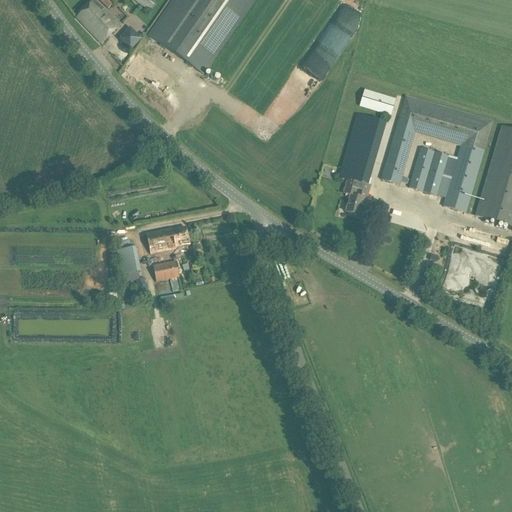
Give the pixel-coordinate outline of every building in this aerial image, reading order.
[(110,0),(97,0),(109,10),(115,4),(110,0)] [(152,0),(131,0),(150,13),(157,3),(152,0)] [(175,0),(149,38),(203,75),(255,0),(175,0)] [(94,1),(76,19),(101,45),(120,26),(94,1)] [(328,39),(313,55),(317,59),(330,65),(340,45),(349,36),(357,17),(352,12),(347,10),(331,27),(333,28),(329,32),(331,34),(328,39)] [(130,28),(118,41),(131,52),(142,40),(130,28)] [(126,76),(162,96),(173,77),(136,56),(126,76)] [(364,91),(359,108),(392,118),(397,100),(379,95),(380,93),(371,90),(371,93),(364,91)] [(405,98),(381,181),(399,186),(414,134),(461,147),(443,207),(466,214),(492,123),(405,98)] [(248,109),(246,116),(256,120),(259,113),(248,109)] [(357,116),(342,170),(351,172),(369,177),(384,124),(357,116)] [(511,228),(511,131),(501,128),(475,217),(511,228)] [(421,149),(409,189),(437,197),(449,158),(421,149)] [(348,181),(344,195),(351,197),(355,197),(357,191),(368,194),(370,187),(366,186),(369,177),(351,172),(349,181),(348,181)] [(351,197),(346,213),(359,217),(361,210),(364,211),(368,194),(357,191),(355,197),(351,197)] [(171,230),(146,235),(151,256),(176,251),(176,250),(190,247),(186,228),(171,231),(171,230)] [(135,249),(119,252),(125,282),(139,280),(138,274),(141,273),(135,249)] [(176,262),(153,267),(156,284),(180,278),(176,262)] [(147,286),(137,287),(139,301),(149,299),(147,286)]
